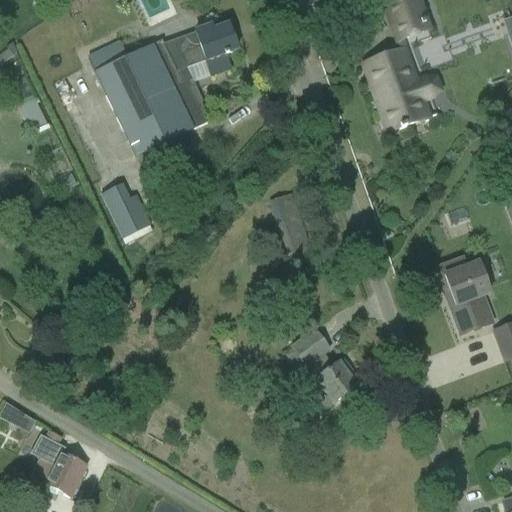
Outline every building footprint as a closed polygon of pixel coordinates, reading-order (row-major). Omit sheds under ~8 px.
[(387,135),(429,120),(424,106),(431,103),(438,96),(441,95),(435,80),(425,79),(417,82),(405,49),(403,44),(432,34),(419,0),(398,0),(381,6),(399,55),(367,67),(381,107),(378,108),(387,135)] [(194,36),(176,42),(186,71),(205,64),(210,79),(229,72),(225,58),(227,57),(227,56),(237,53),(228,28),(212,33),(210,29),(194,35),(194,36)] [(127,59),(114,65),(94,75),(135,160),(211,124),(186,71),(176,42),(163,47),(161,43),(127,59)] [(114,65),(127,59),(120,45),(107,51),(114,65)] [(21,108),(33,134),(46,127),(34,102),(21,108)] [(70,177),(60,182),(64,192),(75,187),(70,177)] [(122,186),(100,197),(122,243),(151,230),(136,198),(129,202),(122,186)] [(291,269),(313,262),(290,196),(268,204),(291,269)] [(467,268),(464,260),(434,271),(435,272),(440,270),(454,308),(449,310),(460,338),(494,325),(485,301),(491,299),(479,264),(467,268)] [(511,361),(511,327),(494,334),(505,364),(511,361)] [(314,333),(290,351),(319,393),(312,399),(323,414),(356,390),(347,378),(352,374),(343,362),(332,370),(323,357),(328,353),(314,333)] [(31,352),(44,361),(53,347),(40,339),(31,352)] [(0,422),(29,436),(35,422),(4,407),(0,415),(0,422)] [(38,464),(30,480),(69,500),(85,469),(61,457),(63,454),(39,442),(39,443),(41,444),(33,460),(38,463),(37,464),(38,464)] [(495,481),(489,476),(483,482),(490,487),(495,481)] [(511,511),(511,502),(502,505),(504,511),(511,511)]
